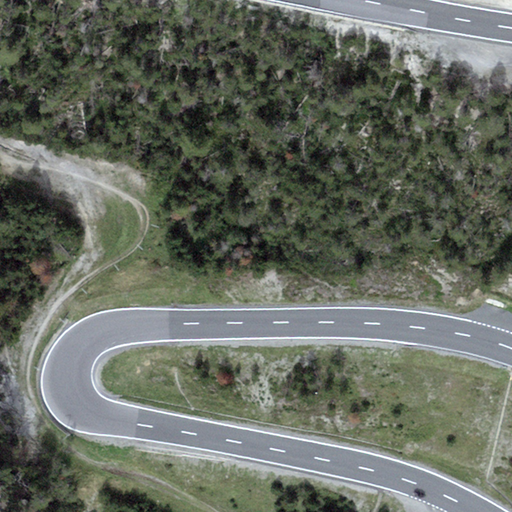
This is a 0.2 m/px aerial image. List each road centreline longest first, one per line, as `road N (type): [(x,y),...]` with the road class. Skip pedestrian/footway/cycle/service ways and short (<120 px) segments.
road 1 (primary): [(511,347),(386,323),(164,323),(98,332),(69,361),(69,387),(99,415),(363,467),(478,511)]
road 2 (primary): [(364,0),(511,27)]
